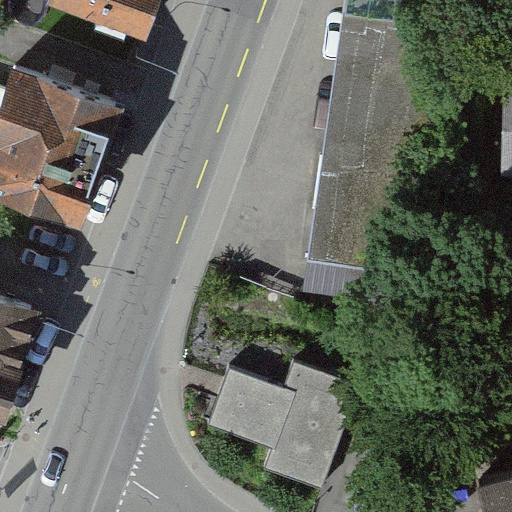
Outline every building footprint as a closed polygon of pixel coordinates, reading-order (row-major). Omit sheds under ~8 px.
[(48,0),(42,19),(145,56),(165,0),(48,0)] [(347,0),(348,3),(443,17),(445,0),(347,0)] [(344,3),(307,255),(409,270),(446,17),(443,17),(348,3),(344,3)] [(511,64),(505,64),(503,156),(511,156),(511,64)] [(0,106),(0,222),(78,249),(121,125),(7,86),(0,106)] [(0,405),(15,410),(47,301),(0,287),(0,405)] [(298,349),(284,388),(227,368),(206,429),(277,454),(270,473),(319,491),(362,372),(298,349)] [(511,511),(511,455),(471,465),(482,511),(511,511)]
